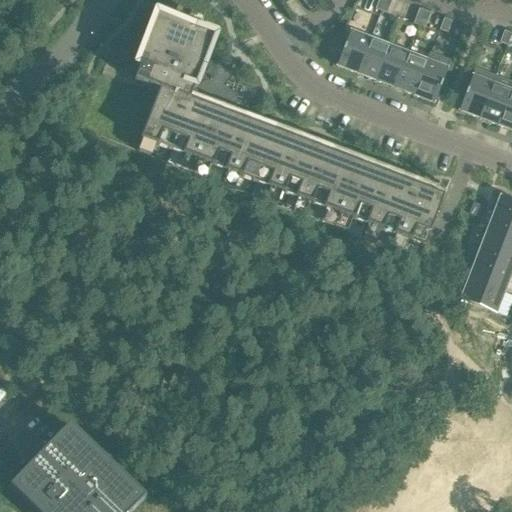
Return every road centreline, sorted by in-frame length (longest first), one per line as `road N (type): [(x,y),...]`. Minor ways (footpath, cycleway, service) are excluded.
road 1 (residential): [(511,166),(355,104),(313,83),(279,50)]
road 2 (tertiary): [(104,0),(58,60),(0,103)]
